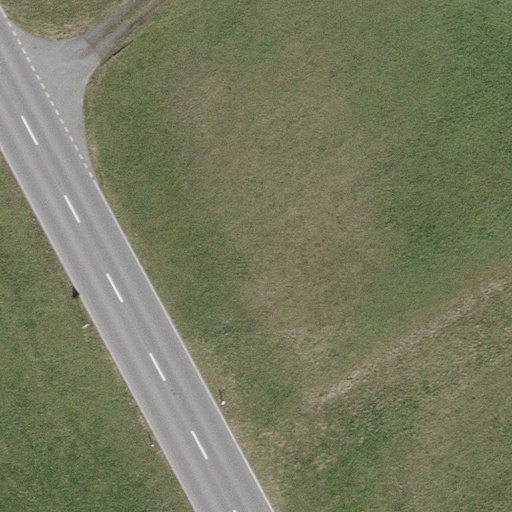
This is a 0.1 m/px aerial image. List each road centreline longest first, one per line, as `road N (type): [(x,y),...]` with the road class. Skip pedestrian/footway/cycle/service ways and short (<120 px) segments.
road 1 (tertiary): [(0,62),(239,511)]
road 2 (track): [(168,0),(29,114)]
